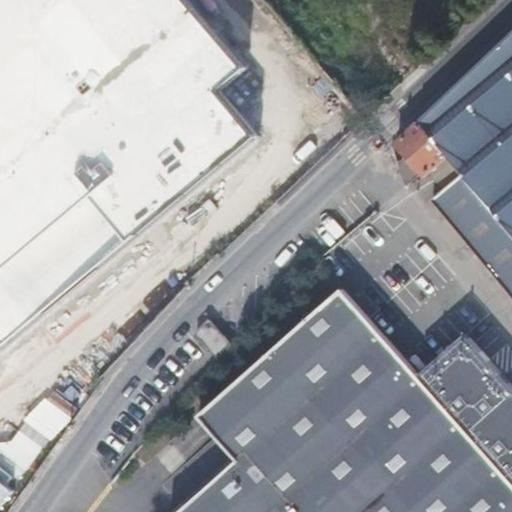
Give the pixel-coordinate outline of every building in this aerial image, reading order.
[(188,0),(0,0),(0,352),(255,134),(219,92),(247,68),(188,0)] [(511,34),(505,41),(398,142),(422,173),(445,155),(459,171),(430,194),(511,298),(511,34)] [(422,375),(342,286),(198,417),(238,461),(180,511),(511,511),(511,476),(453,410),(422,375)] [(98,328),(101,301),(67,298),(64,325),(98,328)] [(232,346),(211,320),(199,331),(196,334),(216,359),(232,346)] [(453,410),(511,476),(511,387),(466,335),(422,375),(453,410)]
